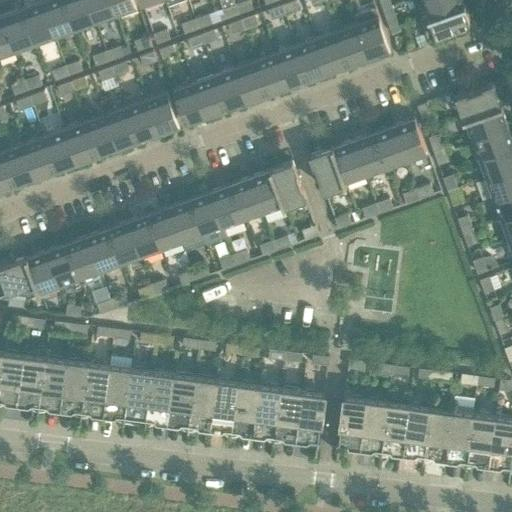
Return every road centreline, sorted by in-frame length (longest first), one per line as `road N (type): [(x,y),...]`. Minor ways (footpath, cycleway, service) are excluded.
road 1 (residential): [(0,214),(511,26)]
road 2 (residential): [(0,437),(511,506)]
